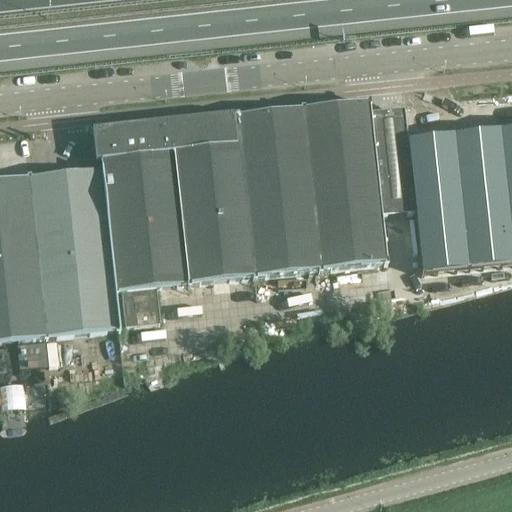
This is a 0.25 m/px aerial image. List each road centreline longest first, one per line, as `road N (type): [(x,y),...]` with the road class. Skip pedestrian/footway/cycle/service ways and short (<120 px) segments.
road 1 (secondary): [(0,105),(511,48)]
road 2 (motorway): [(0,46),(434,0)]
road 3 (tertiary): [(320,511),(511,459)]
